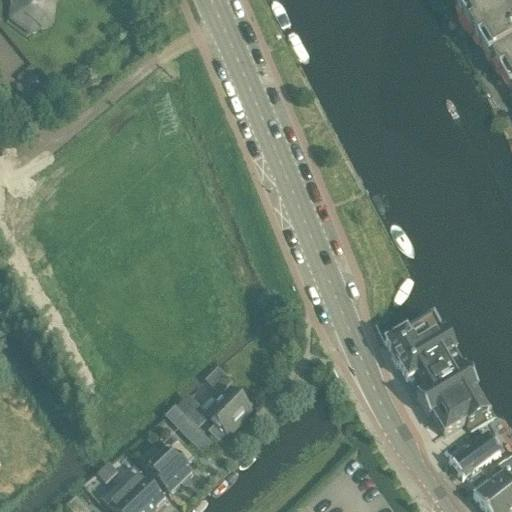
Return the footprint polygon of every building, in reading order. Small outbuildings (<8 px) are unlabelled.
[(55,16),(55,15),(54,10),(53,6),(49,0),(10,0),(10,1),(7,5),(6,10),(5,15),(6,19),(7,24),(9,27),(12,31),(15,34),(20,37),(28,40),(34,39),(39,38),(46,34),(52,27),(54,21),(55,16)] [(511,0),(465,0),(455,6),(492,68),(495,66),(511,94),(508,96),(510,99),(511,97),(511,0)] [(60,144),(25,172),(47,195),(69,174),(95,202),(158,143),(130,114),(78,163),(60,144)] [(136,201),(118,218),(125,225),(123,227),(145,250),(187,211),(165,188),(143,208),(136,201)] [(25,231),(12,243),(37,273),(51,262),(25,231)] [(86,239),(68,256),(85,274),(103,257),(86,239)] [(181,292),(161,311),(181,333),(194,321),(197,324),(224,298),(204,276),(184,295),(181,292)] [(432,319),(384,347),(392,362),(390,363),(395,372),(398,371),(427,422),(431,420),(443,440),(465,427),(470,436),(493,423),(432,319)] [(124,331),(106,348),(123,366),(141,349),(124,331)] [(228,439),(240,427),(237,425),(249,413),(231,395),(207,418),(216,427),(209,435),(218,444),(226,437),(228,439)] [(187,402),(177,412),(191,426),(201,416),(187,402)] [(182,419),(172,429),(200,457),(210,447),(182,419)] [(486,438),(448,465),(462,484),(465,481),(474,492),(486,483),(478,472),(497,458),(499,461),(506,456),(497,443),(492,446),(486,438)] [(166,454),(144,476),(169,502),(193,479),(184,470),(193,462),(176,444),(171,439),(161,448),(166,454)] [(511,511),(511,487),(507,481),(511,476),(511,459),(498,470),(504,477),(473,499),(481,511),(511,511)] [(359,461),(323,486),(337,506),(373,481),(359,461)] [(108,468),(102,474),(111,482),(116,477),(108,468)] [(133,473),(116,488),(139,511),(158,511),(165,506),(133,473)] [(102,474),(97,479),(105,488),(111,482),(102,474)] [(373,481),(337,506),(340,511),(370,511),(387,501),(373,481)] [(139,511),(116,488),(100,504),(107,511),(139,511)] [(393,511),(387,501),(370,511),(393,511)] [(83,511),(76,505),(75,503),(66,511),(83,511)]
